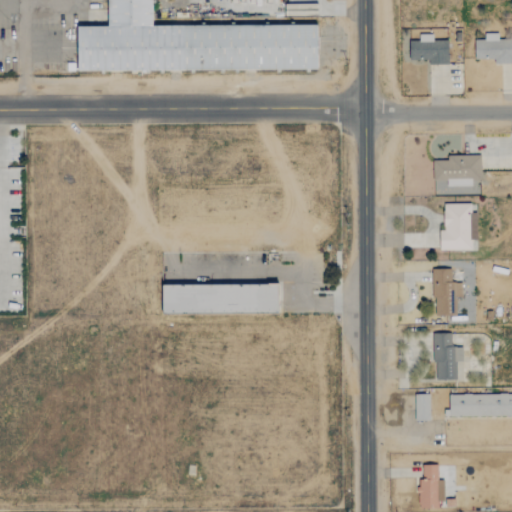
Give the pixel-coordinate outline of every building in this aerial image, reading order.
[(107,0),(152,0),(153,25),(316,24),(318,69),(77,70),(77,25),(108,25),(107,0)] [(511,40),(498,40),(498,33),(484,33),(484,40),(474,40),(475,59),(494,59),(494,64),(511,64),(511,40)] [(409,41),(409,60),(428,60),(428,65),(448,64),(447,40),(432,41),(432,34),(419,34),(419,41),(409,41)] [(480,155),(448,156),(448,160),(432,160),(433,182),(439,182),(440,196),(479,195),(479,186),(472,186),(472,180),(481,180),(480,155)] [(471,250),(471,240),(476,241),(477,214),(470,214),(471,204),(443,203),(443,231),(439,230),(439,250),(471,250)] [(461,297),(461,283),(451,283),(451,269),(431,269),(432,316),(456,315),(455,297),(461,297)] [(162,284),(278,284),(279,313),(162,313),(162,284)] [(462,347),(451,347),(451,333),(433,334),(434,380),(456,380),(456,362),(463,362),(462,347)] [(511,416),(511,393),(448,395),(449,417),(511,416)] [(414,421),(430,421),(429,394),(414,395),(414,421)] [(438,509),(438,501),(443,501),(443,480),(438,480),(437,465),(422,465),(422,480),(417,480),(418,509),(438,509)]
